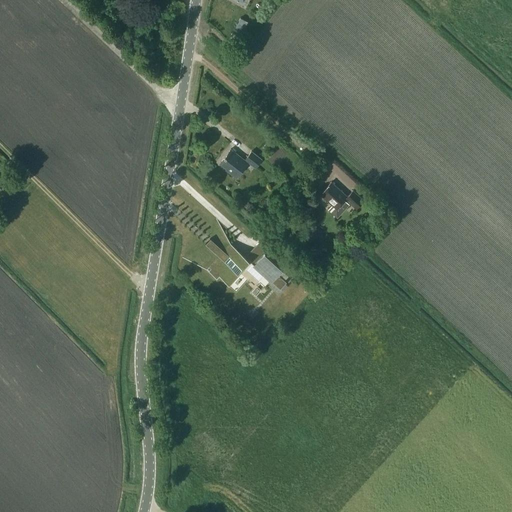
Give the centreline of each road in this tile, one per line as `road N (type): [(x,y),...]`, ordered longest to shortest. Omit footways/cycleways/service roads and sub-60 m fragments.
road 1 (tertiary): [(143,511),(150,467),(143,329),(196,0)]
road 2 (track): [(150,282),(130,274),(0,144)]
road 3 (track): [(188,55),(207,61),(330,170)]
